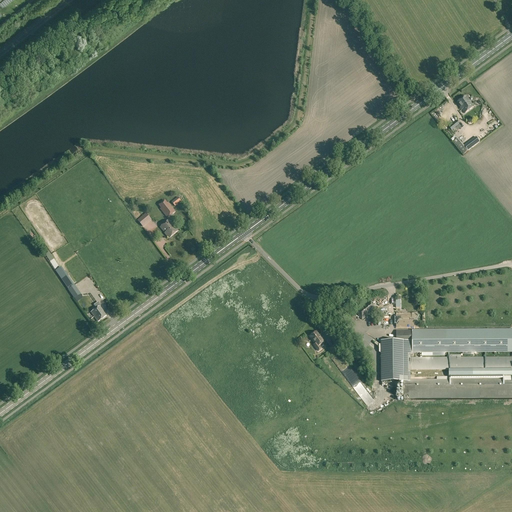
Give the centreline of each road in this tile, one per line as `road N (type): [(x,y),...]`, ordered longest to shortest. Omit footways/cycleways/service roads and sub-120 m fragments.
road 1 (primary): [(243,233),(511,35)]
road 2 (primary): [(0,413),(243,233)]
road 3 (unclassified): [(511,264),(312,297),(243,233)]
